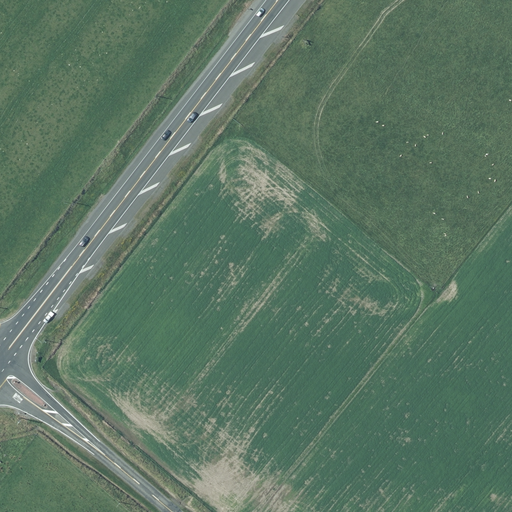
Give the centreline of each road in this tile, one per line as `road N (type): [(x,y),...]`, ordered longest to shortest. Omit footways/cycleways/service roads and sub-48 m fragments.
road 1 (trunk): [(278,0),(5,354)]
road 2 (unclassified): [(5,354),(91,444)]
